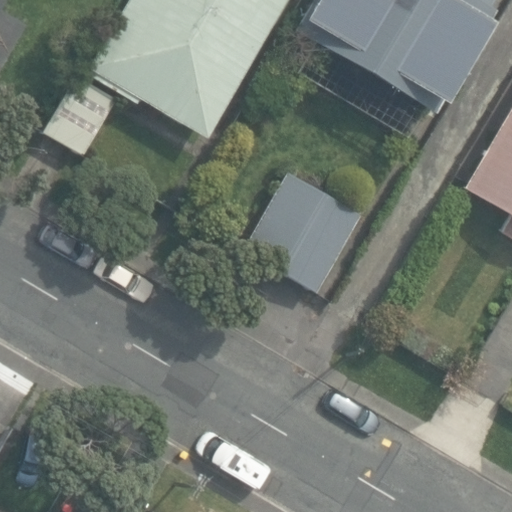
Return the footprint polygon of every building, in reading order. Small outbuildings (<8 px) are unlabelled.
[(133,91),(194,129),(275,0),(111,0),(74,63),(129,97),(133,91)] [(292,0),(278,23),(311,44),(293,75),(400,138),(418,108),(427,113),(488,9),(483,6),(486,0),(292,0)] [(39,132),(77,156),(113,97),(74,74),(39,132)] [(511,95),(459,186),(511,217),(511,232),(509,238),(511,240),(511,95)] [(238,246),(313,291),(359,214),(285,169),(238,246)]
